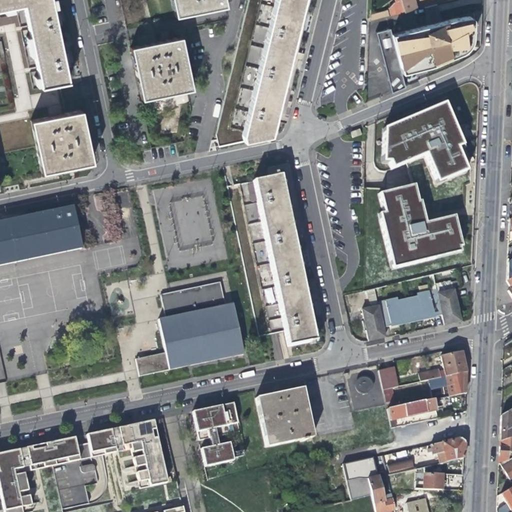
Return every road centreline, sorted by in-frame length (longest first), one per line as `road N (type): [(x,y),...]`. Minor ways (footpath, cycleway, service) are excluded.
road 1 (residential): [(343,359),(0,431)]
road 2 (secondary): [(481,330),(494,62)]
road 3 (residential): [(294,143),(343,359)]
road 4 (residential): [(294,143),(494,62)]
road 5 (residential): [(294,143),(97,181)]
road 6 (residential): [(74,0),(110,155),(109,171),(97,181)]
road 7 (secondary): [(475,511),(481,330)]
road 8 (residential): [(329,0),(294,143)]
road 9 (residential): [(481,330),(343,359)]
